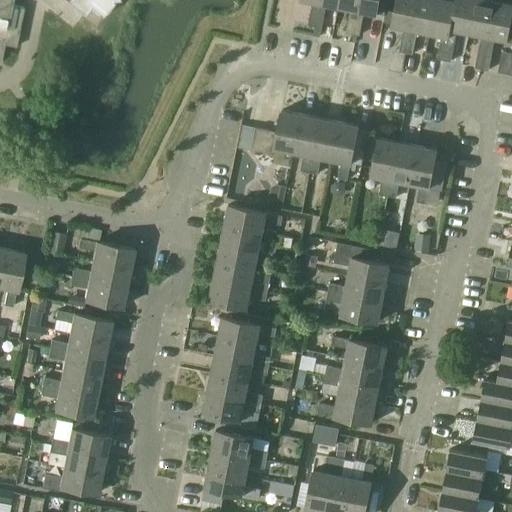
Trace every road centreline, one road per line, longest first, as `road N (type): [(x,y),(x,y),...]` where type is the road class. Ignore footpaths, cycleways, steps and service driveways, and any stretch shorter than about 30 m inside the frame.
road 1 (residential): [(494,104),(380,79),(351,83),(247,66),(221,86),(160,219)]
road 2 (residential): [(400,511),(457,245),(477,229),(494,104)]
road 3 (residential): [(166,511),(150,493),(142,454),(149,393),(139,369),(153,305),(179,288),(186,252),(160,219)]
road 4 (residential): [(160,219),(141,225),(0,197)]
